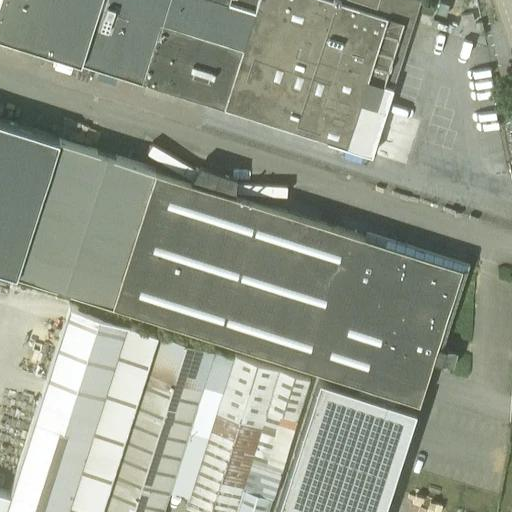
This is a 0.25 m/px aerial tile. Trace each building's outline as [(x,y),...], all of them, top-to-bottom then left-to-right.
[(0,0),(0,35),(346,145),(367,78),(393,86),(420,0),(0,0)] [(193,180),(154,168),(0,118),(0,266),(359,381),(399,393),(417,399),(430,359),(452,366),(457,351),(436,343),(460,265),(231,192),(231,177),(202,167),(193,180)] [(99,511),(157,330),(68,302),(9,491),(0,488),(0,511),(99,511)] [(157,330),(99,511),(162,511),(202,385),(221,391),(233,354),(214,348),(157,330)] [(233,353),(233,354),(221,391),(222,391),(186,506),(205,511),(266,511),(309,378),(233,353)] [(396,402),(399,393),(359,381),(356,389),(319,377),(318,380),(275,511),(381,511),(413,411),(414,408),(396,402)]
